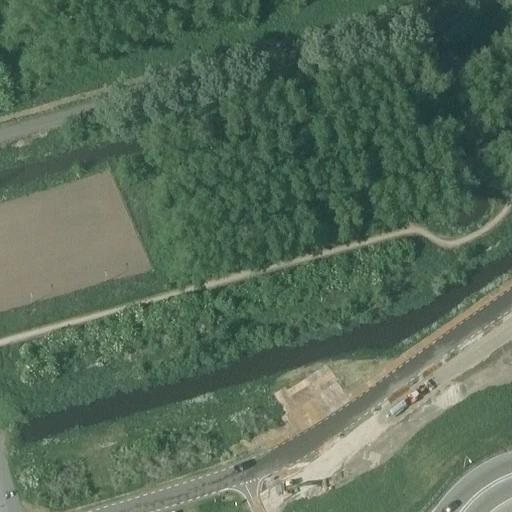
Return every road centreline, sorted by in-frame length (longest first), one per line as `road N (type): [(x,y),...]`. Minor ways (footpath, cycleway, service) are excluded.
road 1 (unclassified): [(120,511),(272,462),(511,299)]
road 2 (unknown): [(0,122),(319,27),(360,24),(420,0)]
